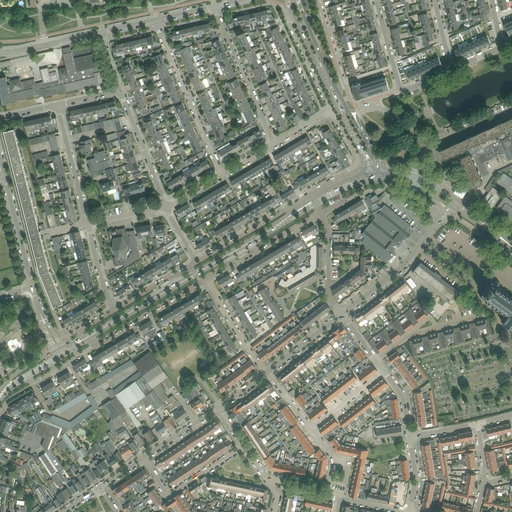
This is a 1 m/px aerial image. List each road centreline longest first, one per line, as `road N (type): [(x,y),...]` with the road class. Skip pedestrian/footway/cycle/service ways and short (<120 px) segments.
road 1 (secondary): [(96,332),(273,227)]
road 2 (residential): [(223,174),(155,19)]
road 3 (residential): [(339,175),(196,262)]
road 4 (residential): [(273,143),(214,6)]
road 5 (residential): [(32,288),(0,158)]
road 6 (residential): [(142,457),(170,492),(244,446)]
road 7 (residential): [(343,316),(399,271),(435,223)]
road 8 (residential): [(99,342),(212,276)]
road 9 (residential): [(166,206),(120,90)]
road 10 (residential): [(86,225),(56,104)]
road 11 (residential): [(212,276),(319,213)]
